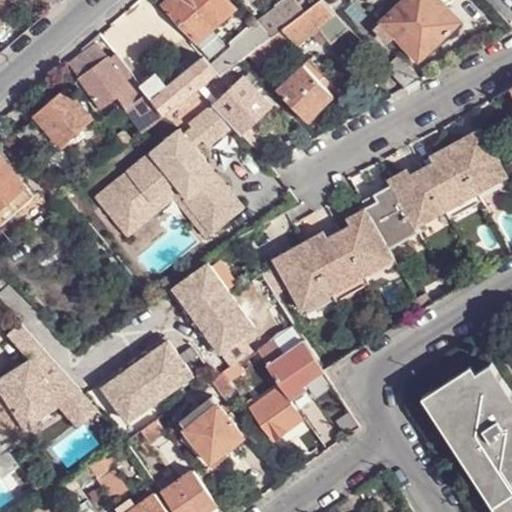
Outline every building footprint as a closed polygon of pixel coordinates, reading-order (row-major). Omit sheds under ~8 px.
[(170,0),(163,6),(198,43),(213,29),(236,9),(228,0),(170,0)] [(298,0),(286,0),(259,21),(261,23),(263,24),(274,36),(285,28),(299,18),(307,12),(298,0)] [(346,24),(323,0),(322,0),(307,12),(299,18),(285,28),(296,40),(308,53),(310,52),(312,49),(304,40),(319,28),(329,39),(346,24)] [(405,0),(383,22),(396,35),(420,60),(459,22),(438,0),(405,0)] [(388,42),(396,35),(383,22),(376,29),(388,42)] [(274,36),(263,24),(261,23),(213,65),(217,70),(221,74),(242,60),(247,55),(274,36)] [(296,40),(285,28),(274,36),(247,55),(259,69),(296,40)] [(213,29),(198,43),(212,58),(228,44),(213,29)] [(145,129),(165,113),(142,84),(139,82),(123,62),(116,54),(110,59),(103,48),(85,60),(91,69),(79,76),(102,106),(119,94),(145,129)] [(319,61),(310,52),(308,53),(306,55),(311,60),(315,65),(319,61)] [(198,86),(217,70),(213,65),(204,56),(169,85),(158,72),(146,81),(142,84),(165,113),(198,86)] [(406,89),(420,81),(397,57),(386,67),(400,83),(406,89)] [(319,110),(335,96),(321,81),(326,77),(315,65),(311,60),(279,89),(310,122),(312,120),(307,117),(315,110),(319,113),(321,112),(319,110)] [(330,74),(319,61),(315,65),(326,77),(330,74)] [(247,77),(265,96),(269,93),(251,73),(247,77)] [(243,133),(274,105),(265,96),(247,77),(245,74),(214,103),(236,127),(243,133)] [(335,96),(339,92),(326,77),(321,81),(335,96)] [(387,100),(406,89),(400,83),(383,93),(387,100)] [(37,116),(62,144),(67,140),(81,129),(93,117),(68,89),(37,116)] [(211,147),(236,127),(214,103),(191,121),(195,126),(187,132),(183,127),(98,195),(119,220),(135,207),(132,204),(147,191),(154,202),(183,179),(189,181),(197,192),(186,200),(214,234),(248,207),(198,145),(205,139),(211,147)] [(274,105),(243,133),(256,149),(271,135),(264,127),(280,112),(274,105)] [(312,120),(319,113),(315,110),(307,117),(312,120)] [(32,123),(20,134),(37,153),(49,142),(32,123)] [(123,125),(116,132),(118,133),(122,139),(126,143),(130,140),(135,137),(127,127),(123,125)] [(480,128),(463,137),(466,143),(484,133),(480,128)] [(70,143),(65,148),(69,152),(87,137),(81,129),(67,140),(70,143)] [(463,137),(450,144),(478,193),(508,177),(486,137),(484,133),(466,143),(463,137)] [(115,145),(119,149),(126,143),(122,139),(115,145)] [(434,161),(422,168),(446,211),(478,193),(450,144),(438,151),(441,157),(434,161)] [(438,151),(431,155),(434,161),(441,157),(438,151)] [(0,224),(1,226),(36,196),(0,154),(0,224)] [(389,179),(392,185),(416,227),(446,211),(422,168),(412,174),(405,177),(402,171),(389,179)] [(409,168),(402,171),(405,177),(412,174),(409,168)] [(208,239),(214,234),(186,200),(197,192),(189,181),(183,179),(154,202),(147,191),(132,204),(135,207),(119,220),(131,236),(177,200),(208,239)] [(384,199),(366,209),(388,249),(419,233),(416,227),(392,185),(380,192),(384,199)] [(380,192),(362,202),(366,209),(384,199),(380,192)] [(478,193),(446,211),(450,219),(482,201),(478,193)] [(351,226),(339,232),(365,277),(394,260),(388,249),(366,209),(353,216),(357,223),(351,226)] [(29,218),(34,224),(41,218),(36,212),(29,218)] [(353,216),(347,219),(351,226),(357,223),(353,216)] [(317,236),(304,243),(332,295),(365,277),(339,232),(328,238),(321,242),(317,236)] [(317,236),(321,242),(328,238),(324,232),(317,236)] [(295,256),(278,266),(304,311),(332,295),(304,243),(292,250),(295,256)] [(278,266),(295,256),(292,250),(275,259),(278,266)] [(232,296),(209,264),(175,288),(188,308),(185,310),(193,323),(203,337),(208,334),(221,353),(255,329),(232,296)] [(365,277),(332,295),(337,303),(369,285),(365,277)] [(175,288),(170,291),(185,310),(188,308),(175,288)] [(293,322),(278,333),(282,339),(288,336),(296,346),(305,340),(293,322)] [(0,431),(8,450),(10,451),(31,439),(26,425),(59,403),(61,405),(80,389),(20,323),(8,333),(31,358),(0,378),(0,431)] [(217,356),(221,353),(208,334),(203,337),(217,356)] [(148,354),(169,340),(166,335),(145,349),(148,354)] [(122,372),(103,386),(126,421),(159,398),(193,375),(169,340),(148,354),(145,349),(133,359),(119,368),(122,372)] [(267,346),(260,351),(269,366),(278,378),(283,386),(293,401),(308,388),(306,385),(324,372),(325,372),(305,341),(305,340),(296,346),(287,353),(274,362),(274,357),(269,350),(267,346)] [(280,343),(269,350),(274,357),(274,362),(287,353),(280,343)] [(225,371),(231,381),(246,371),(239,362),(225,371)] [(511,389),(495,362),(440,398),(511,510),(511,389)] [(99,381),(103,386),(122,372),(119,368),(99,381)] [(225,371),(216,377),(223,387),(231,381),(225,371)] [(283,386),(278,378),(251,396),(256,404),(283,386)] [(274,440),(306,419),(293,401),(283,386),(256,404),(252,407),(274,440)] [(80,389),(61,405),(79,425),(98,409),(80,389)] [(189,428),(219,404),(214,396),(183,419),(189,428)] [(256,404),(251,396),(246,399),(252,407),(256,404)] [(244,435),(219,404),(189,428),(213,459),(244,435)] [(152,442),(168,431),(158,417),(142,428),(152,442)] [(8,450),(0,431),(0,472),(3,478),(20,466),(10,451),(8,450)] [(133,435),(128,438),(133,446),(138,443),(133,435)] [(107,453),(89,466),(96,477),(115,464),(107,453)] [(89,466),(64,484),(71,493),(81,486),(87,495),(102,485),(96,477),(89,466)] [(162,492),(175,511),(205,511),(207,511),(214,506),(218,503),(195,470),(162,492)] [(45,481),(35,488),(43,498),(52,492),(45,481)] [(53,493),(56,498),(64,491),(61,487),(53,493)] [(46,511),(59,502),(56,498),(53,493),(52,492),(39,501),(46,511)] [(169,511),(158,495),(138,509),(133,511),(169,511)] [(133,502),(120,511),(133,511),(138,509),(133,502)]
